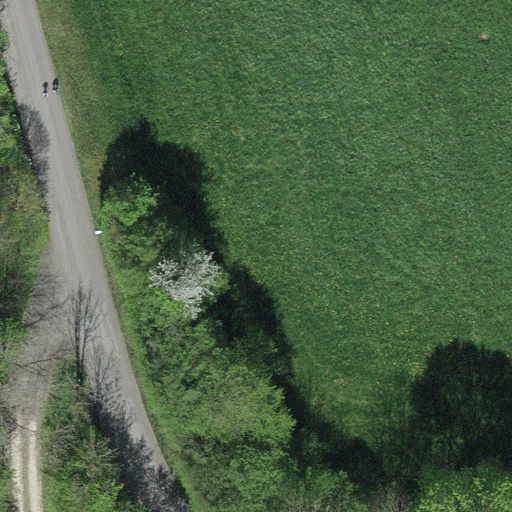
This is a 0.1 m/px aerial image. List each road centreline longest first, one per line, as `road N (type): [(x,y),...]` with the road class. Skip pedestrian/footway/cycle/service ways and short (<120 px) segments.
road 1 (residential): [(10,0),(142,483),(159,511)]
road 2 (track): [(76,255),(31,329),(23,416),(29,511)]
